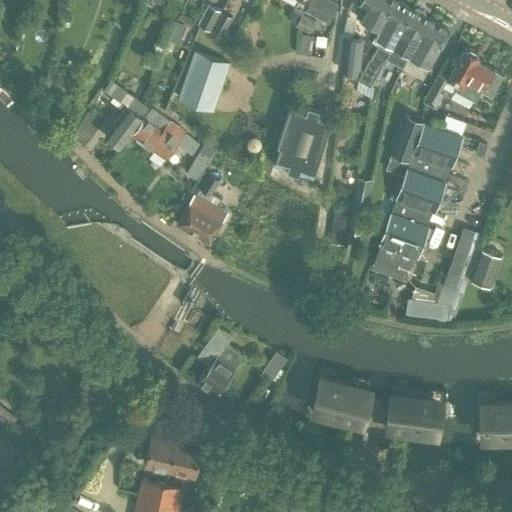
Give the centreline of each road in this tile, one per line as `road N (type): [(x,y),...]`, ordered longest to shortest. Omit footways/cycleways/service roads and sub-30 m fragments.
road 1 (unclassified): [(136,347),(276,446),(378,481),(511,494)]
road 2 (residential): [(136,347),(0,215)]
